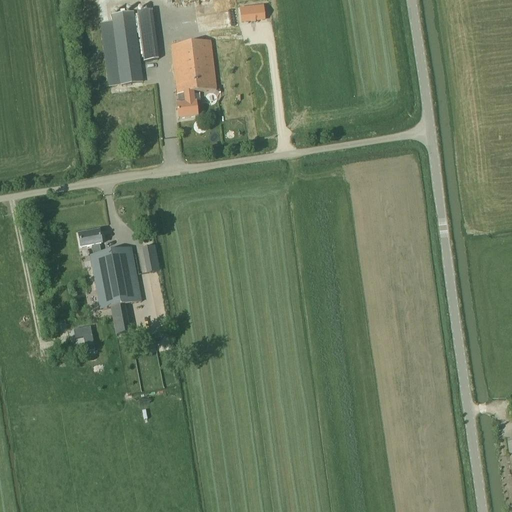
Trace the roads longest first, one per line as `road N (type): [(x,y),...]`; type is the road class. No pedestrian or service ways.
road 1 (unclassified): [(0,199),(430,133)]
road 2 (tertiary): [(482,511),(430,133)]
road 3 (tertiary): [(430,133),(409,0)]
